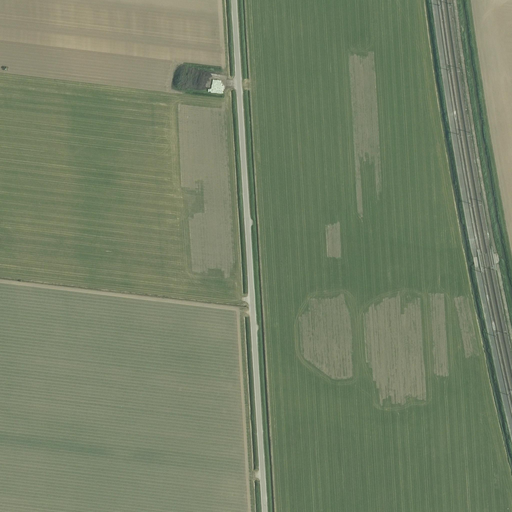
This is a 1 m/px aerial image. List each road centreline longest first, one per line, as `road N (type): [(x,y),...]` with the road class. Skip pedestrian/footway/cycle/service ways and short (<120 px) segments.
road 1 (unclassified): [(233,0),(264,511)]
road 2 (track): [(511,268),(468,0)]
road 3 (track): [(454,0),(495,253)]
